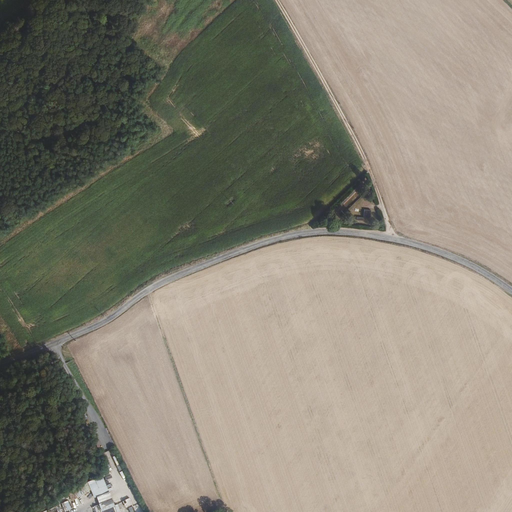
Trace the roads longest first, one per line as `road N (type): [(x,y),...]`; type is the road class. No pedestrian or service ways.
road 1 (tertiary): [(511,290),(407,242),(302,233),(163,281),(52,344)]
road 2 (track): [(390,238),(370,169),(279,0)]
road 3 (unclassified): [(52,344),(113,462)]
